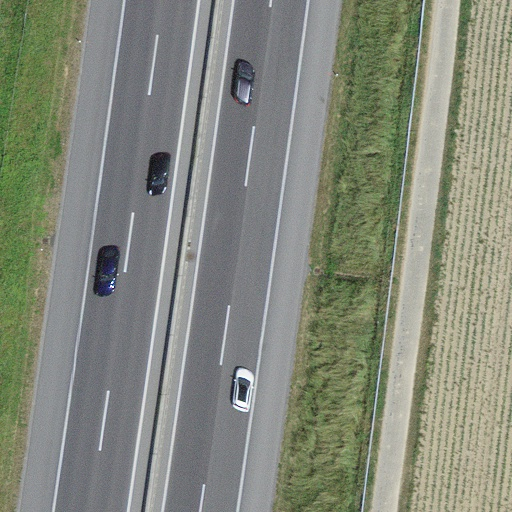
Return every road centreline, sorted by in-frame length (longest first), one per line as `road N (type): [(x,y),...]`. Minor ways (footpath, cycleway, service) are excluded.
road 1 (motorway): [(200,511),(271,0)]
road 2 (motorway): [(162,0),(91,511)]
road 3 (track): [(385,511),(447,0)]
